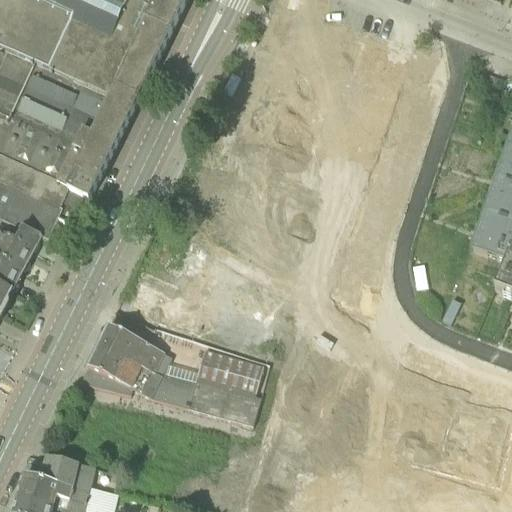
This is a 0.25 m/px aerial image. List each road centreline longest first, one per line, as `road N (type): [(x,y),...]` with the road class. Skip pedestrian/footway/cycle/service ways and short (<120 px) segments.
road 1 (residential): [(0,461),(125,202)]
road 2 (residential): [(462,30),(369,298)]
road 3 (residential): [(125,202),(369,298)]
road 4 (residential): [(125,202),(225,0)]
road 5 (residential): [(370,504),(158,453)]
road 6 (residential): [(370,504),(433,335)]
